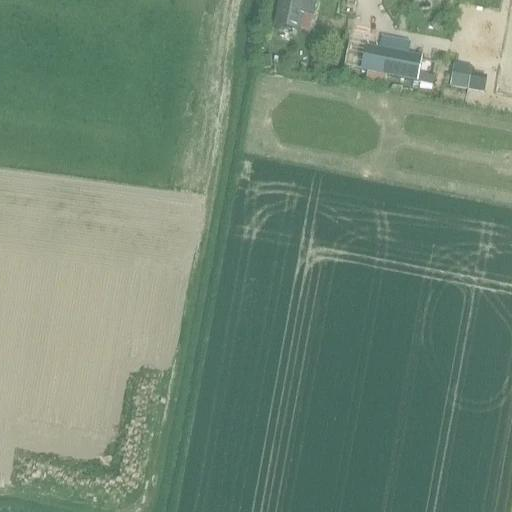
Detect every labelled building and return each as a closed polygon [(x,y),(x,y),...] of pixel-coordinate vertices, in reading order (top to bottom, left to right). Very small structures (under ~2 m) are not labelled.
[(315,6),(287,0),(280,0),(274,30),(297,35),(301,16),(312,19),(315,6)] [(365,48),(360,73),(417,84),(433,87),(435,79),(419,75),(423,59),(405,55),(404,55),(395,53),(365,48)] [(325,52),(322,66),(338,70),(341,56),(325,52)] [(271,58),(261,59),(262,72),(272,71),(271,58)] [(453,65),(449,89),(484,95),(487,80),(471,77),(472,68),(453,65)]
